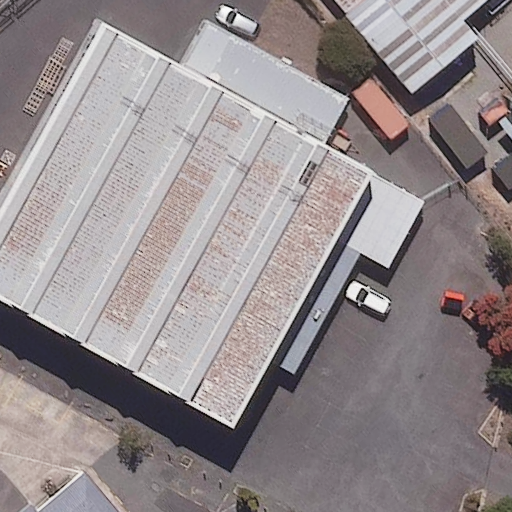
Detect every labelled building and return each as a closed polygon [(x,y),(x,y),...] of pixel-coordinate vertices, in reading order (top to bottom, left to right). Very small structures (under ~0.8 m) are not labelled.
[(338,0),(406,82),(472,27),(457,9),(467,0),(338,0)] [(183,54),(93,5),(0,174),(0,285),(224,408),(256,350),(289,368),(358,244),(384,259),(422,190),(321,134),(345,91),(205,14),(183,54)] [(493,152),(448,95),(424,114),(468,170),(493,152)] [(511,111),(511,140),(488,164),(507,185),(511,180),(511,97),(505,104),(511,111)] [(127,511),(80,458),(16,511),(2,511),(0,509),(0,511),(127,511)]
